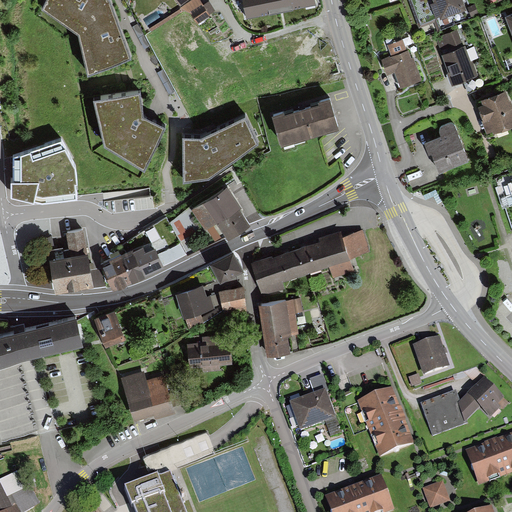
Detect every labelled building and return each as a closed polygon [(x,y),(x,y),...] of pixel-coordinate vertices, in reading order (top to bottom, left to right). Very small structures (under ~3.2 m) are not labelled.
[(46,0),(44,6),(78,27),(88,73),(131,56),(109,0),(46,0)] [(202,0),(193,0),(186,5),(199,25),(213,16),(202,0)] [(243,0),(247,18),(317,4),(316,0),(243,0)] [(409,0),(421,29),(435,24),(439,33),(471,19),(462,0),(409,0)] [(173,29),(197,70),(216,58),(213,53),(191,18),(173,29)] [(441,49),(461,42),(457,30),(437,37),(441,49)] [(395,71),(401,87),(423,79),(414,58),(410,59),(403,41),(387,46),(392,57),(383,61),(388,74),(395,71)] [(443,56),(453,86),(476,77),(472,65),(466,48),(443,56)] [(141,87),(95,95),(104,140),(145,163),(166,125),(146,114),(141,87)] [(478,108),(489,139),(511,130),(511,100),(509,91),(493,97),(481,101),(483,106),(478,108)] [(272,111),(280,141),(338,125),(330,94),(319,97),(320,100),(303,105),(284,110),(284,108),(272,111)] [(201,135),(183,135),(182,177),(212,175),(218,170),(259,142),(245,115),(201,135)] [(440,167),(442,167),(469,157),(455,121),(440,126),(442,132),(429,137),(440,167)] [(61,137),(14,154),(15,176),(12,176),(12,191),(43,199),(76,195),(75,178),(77,178),(75,163),(61,137)] [(511,182),(498,187),(506,209),(511,207),(511,182)] [(218,220),(228,236),(249,222),(236,203),(224,184),(192,204),(207,228),(218,220)] [(154,225),(168,249),(179,243),(165,219),(154,225)] [(51,249),(56,287),(74,285),(92,282),(85,228),(68,231),(70,246),(51,249)] [(344,236),(351,258),(370,251),(363,230),(344,236)] [(253,261),(264,293),(286,286),(284,280),(331,265),(335,278),(355,271),(351,258),(344,236),(343,232),(303,245),(287,250),(253,261)] [(106,268),(114,287),(144,274),(164,266),(156,247),(147,251),(145,246),(104,263),(106,268)] [(221,278),(245,265),(236,248),(212,260),(219,273),(221,278)] [(183,313),(214,305),(211,292),(207,293),(204,282),(177,289),(183,313)] [(223,308),(248,303),(244,282),(219,287),(223,308)] [(269,353),(290,350),(288,332),(299,331),(296,312),(303,311),(301,297),(261,303),(267,342),(269,353)] [(107,345),(126,338),(116,310),(97,317),(102,331),(107,345)] [(0,336),(0,366),(83,343),(76,315),(0,336)] [(221,362),(232,361),(231,347),(230,335),(203,338),(204,342),(189,343),(190,362),(205,361),(206,371),(222,369),(221,362)] [(423,377),(449,367),(439,338),(412,348),(423,377)] [(156,415),(176,409),(165,373),(148,379),(145,370),(123,376),(135,417),(147,413),(154,411),(156,415)] [(492,420),(507,406),(485,380),(459,406),(465,423),(480,409),(492,420)] [(379,456),(414,444),(394,388),(359,400),(379,456)] [(300,430),(336,418),(327,390),(291,402),(300,430)] [(421,406),(432,437),(466,425),(465,423),(459,406),(455,394),(421,406)] [(511,435),(467,452),(479,486),(511,474),(511,435)] [(185,511),(169,469),(125,487),(134,511),(185,511)] [(325,496),(330,511),(387,511),(392,510),(379,477),(325,496)] [(0,511),(20,511),(16,502),(13,504),(1,479),(0,478),(0,511)] [(429,509),(449,502),(442,483),(422,491),(429,509)] [(16,502),(20,511),(23,511),(41,504),(32,484),(11,494),(16,502)]
